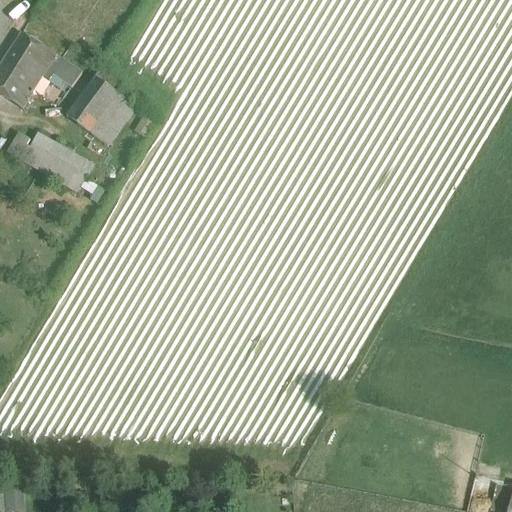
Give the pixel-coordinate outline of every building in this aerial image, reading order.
[(57,58),(22,35),(0,68),(0,97),(1,97),(23,112),(33,96),(34,97),(36,95),(34,94),(43,79),(50,83),(54,77),(72,90),(82,75),(57,59),(57,58)] [(102,70),(67,118),(92,135),(119,96),(125,87),(102,70)] [(119,96),(92,135),(102,143),(129,103),(119,96)] [(31,142),(19,135),(8,154),(20,161),(28,147),(31,142)] [(62,148),(39,135),(31,150),(28,147),(20,161),(47,177),(62,148)] [(87,182),(82,194),(94,199),(99,187),(87,182)] [(0,489),(0,511),(25,511),(24,488),(0,489)]
